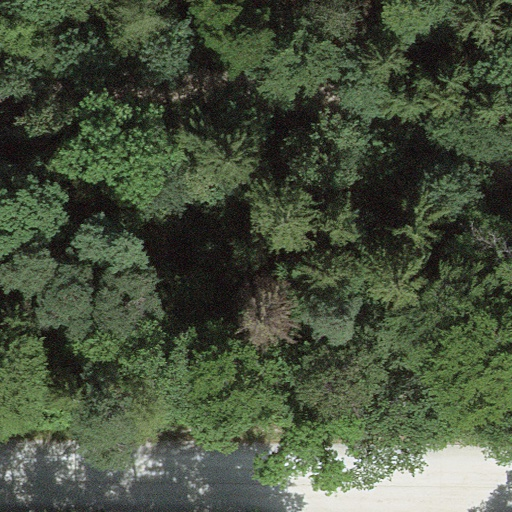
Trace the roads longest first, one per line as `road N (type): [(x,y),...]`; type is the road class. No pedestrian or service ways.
road 1 (track): [(0,75),(220,90),(399,119),(511,166)]
road 2 (track): [(0,484),(511,484)]
